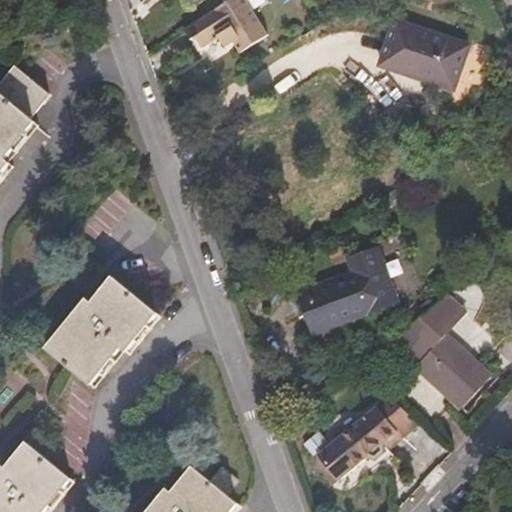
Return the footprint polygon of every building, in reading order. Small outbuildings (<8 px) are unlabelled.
[(171,0),(181,14),(201,0),(171,0)] [(232,0),(175,36),(182,47),(186,44),(193,55),(210,44),(217,55),(225,49),(232,60),(259,42),(232,0)] [(406,13),(389,58),(462,85),(478,41),(406,13)] [(0,172),(10,162),(1,154),(33,117),(23,106),(41,85),(11,60),(0,71),(0,172)] [(83,288),(46,341),(95,375),(122,338),(129,343),(157,300),(107,265),(90,292),(83,288)] [(298,298),(310,340),(369,323),(356,281),(298,298)] [(420,363),(415,368),(450,399),(461,409),(490,377),(444,336),(439,332),(459,310),(445,298),(395,340),(420,363)] [(439,332),(444,336),(464,314),(459,310),(439,332)] [(415,368),(412,366),(394,386),(440,426),(454,411),(446,403),(450,399),(415,368)] [(387,397),(378,407),(402,429),(412,418),(387,397)] [(336,454),(358,476),(376,457),(384,460),(389,455),(389,450),(386,446),(402,429),(378,407),(336,454)] [(0,462),(0,511),(47,511),(74,478),(24,440),(5,465),(0,462)] [(358,476),(336,454),(322,469),(345,490),(358,476)] [(163,489),(145,511),(232,511),(240,502),(226,491),(238,476),(221,463),(209,477),(192,465),(170,492),(163,489)]
